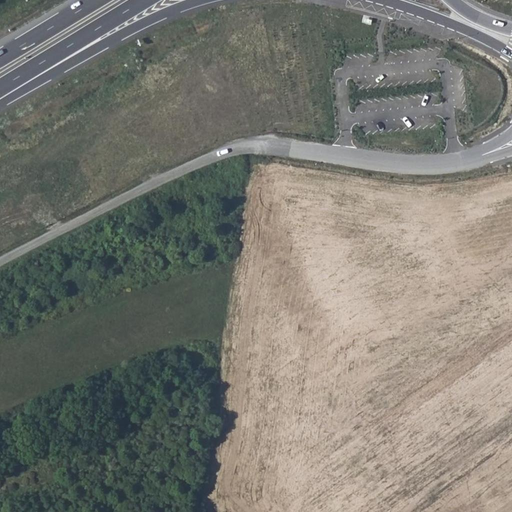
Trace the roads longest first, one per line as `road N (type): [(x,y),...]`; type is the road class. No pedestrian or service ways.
road 1 (track): [(253,145),(220,433),(194,511)]
road 2 (unclassified): [(253,145),(0,260)]
road 3 (unclassified): [(253,145),(426,166),(487,153)]
road 4 (trunk): [(0,95),(19,93),(155,15),(197,0)]
road 5 (trunk): [(0,87),(142,0)]
road 6 (trunk): [(381,0),(511,51)]
